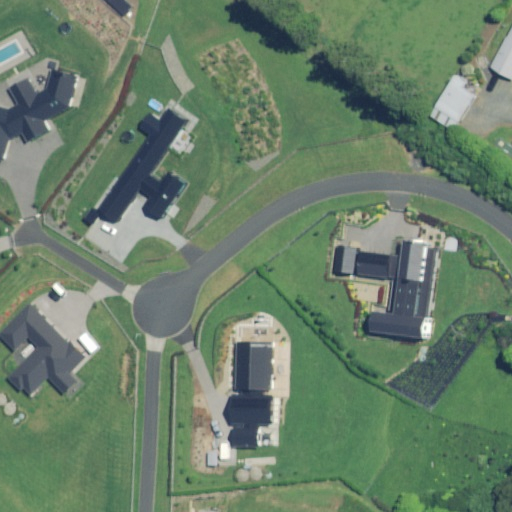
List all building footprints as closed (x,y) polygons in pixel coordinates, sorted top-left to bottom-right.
[(511,19),(488,65),(511,77),(511,19)] [(18,106),(9,110),(0,107),(0,129),(13,123),(19,133),(41,122),(35,111),(61,97),(68,67),(42,61),(38,80),(30,84),(26,79),(9,89),(18,106)] [(446,78),(432,105),(456,117),(470,90),(446,78)] [(146,128),(92,204),(113,218),(138,183),(148,191),(142,199),(160,212),(184,179),(166,166),(158,177),(146,169),(184,117),(165,103),(156,114),(145,106),(135,120),(146,128)] [(375,310),(374,330),(425,334),(433,241),(405,238),(404,253),(356,249),(354,274),(399,278),(396,312),(375,310)] [(355,244),(338,242),(335,271),(353,273),(355,244)] [(21,382),(28,390),(47,372),(62,388),(75,376),(69,369),(85,353),(69,337),(67,340),(28,299),(0,326),(0,334),(11,346),(25,333),(36,343),(6,372),(18,385),(21,382)] [(488,328),(480,311),(463,319),(471,336),(488,328)] [(270,338),(233,338),(233,390),(227,390),(227,420),(233,420),(233,442),(255,442),(256,421),(269,421),(270,338)]
